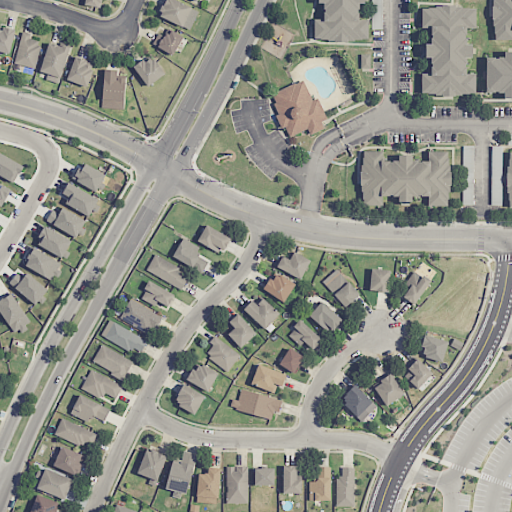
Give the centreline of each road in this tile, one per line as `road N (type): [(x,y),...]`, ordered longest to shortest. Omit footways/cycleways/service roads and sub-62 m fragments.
road 1 (residential): [(511,239),(308,231),(172,174)]
road 2 (residential): [(93,511),(185,333),(248,269),(265,219)]
road 3 (tertiary): [(155,164),(0,450)]
road 4 (residential): [(377,511),(414,435),(480,356),(497,322),(511,239)]
road 5 (residential): [(141,411),(189,434),(350,440),(400,459)]
road 6 (tertiary): [(9,481),(127,252)]
road 7 (tertiary): [(172,174),(261,0)]
road 8 (residential): [(155,164),(93,131),(0,99)]
road 9 (residential): [(383,330),(329,369),(309,410),(307,439)]
road 10 (residential): [(117,37),(3,0)]
